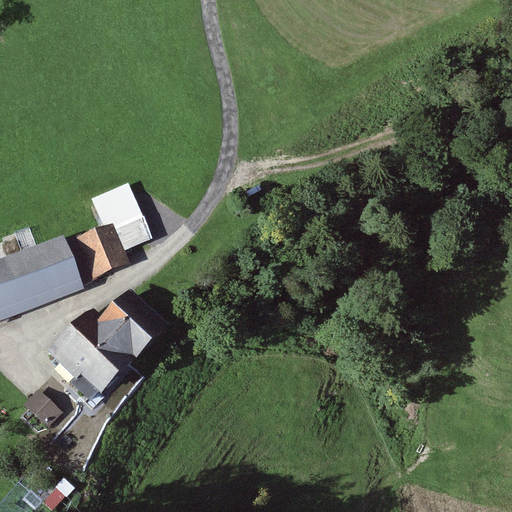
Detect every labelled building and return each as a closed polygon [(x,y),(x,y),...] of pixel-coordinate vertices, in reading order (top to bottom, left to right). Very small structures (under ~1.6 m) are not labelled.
[(93,277),(121,266),(107,231),(79,242),(93,277)] [(0,316),(77,288),(76,284),(62,244),(62,243),(37,253),(10,263),(0,266),(0,316)] [(142,311),(137,306),(129,297),(99,325),(101,327),(98,332),(128,362),(158,333),(139,314),(142,311)] [(87,401),(106,383),(128,362),(98,332),(101,327),(99,325),(96,329),(85,318),(54,350),(52,348),(46,353),(72,380),(69,383),(87,401)] [(62,413),(40,393),(27,407),(49,427),(62,413)] [(74,511),(82,504),(70,494),(53,511),(74,511)]
